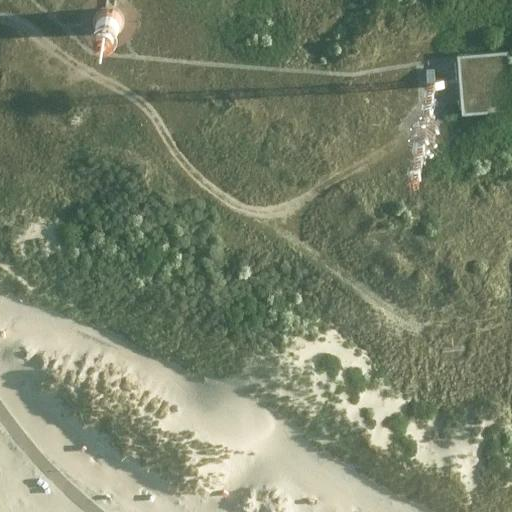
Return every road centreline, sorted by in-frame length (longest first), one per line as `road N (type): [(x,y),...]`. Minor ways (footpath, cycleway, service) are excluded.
road 1 (track): [(420,322),(384,314),(191,191),(132,116),(59,53),(0,33)]
road 2 (track): [(249,227),(377,160),(440,103),(443,83)]
